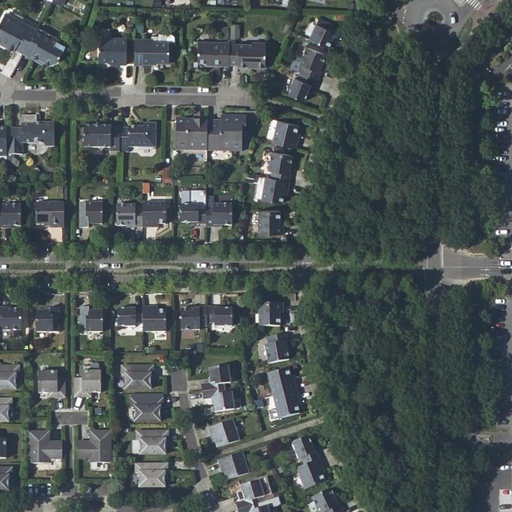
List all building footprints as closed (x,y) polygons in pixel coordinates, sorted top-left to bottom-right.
[(16,47),(24,51),(35,30),(4,13),(0,19),(0,44),(13,52),(16,47)] [(319,19),(308,38),(325,48),(330,38),(333,40),(338,30),(319,19)] [(238,23),(230,22),(229,35),(238,35),(238,23)] [(66,44),(37,27),(35,30),(24,51),(23,54),(41,64),(44,60),(48,64),(56,62),(66,44)] [(148,43),(165,44),(169,44),(168,39),(165,33),(155,32),(155,36),(148,36),(148,40),(148,43)] [(98,40),(98,59),(114,61),(114,63),(124,64),(125,41),(98,40)] [(148,40),(134,40),(133,65),(141,65),(141,63),(148,63),(149,60),(164,61),(165,44),(148,43),(148,40)] [(208,66),(227,66),(227,65),(228,45),(228,42),(195,41),(195,63),(209,63),(208,66)] [(228,45),(227,65),(234,65),(234,68),(246,67),(246,70),(264,70),(264,43),(252,43),(252,46),(233,45),(228,45)] [(300,65),(298,71),(313,77),(316,78),(318,73),(315,73),(324,55),(305,46),(297,63),(300,65)] [(309,85),(313,77),(298,71),(294,79),(290,77),(283,93),(298,100),(306,84),(309,85)] [(19,128),(6,127),(6,155),(21,155),(21,144),(41,144),(42,146),(52,146),(53,122),(40,122),(39,124),(34,124),(34,114),(20,114),(19,128)] [(172,150),(205,151),(206,120),(185,120),(185,118),(173,118),(172,150)] [(222,120),(206,120),(205,151),(240,152),(241,137),(243,137),(243,119),(222,118),(222,120)] [(275,120),(269,142),(292,147),(294,139),(291,138),(294,124),(275,120)] [(127,128),(119,127),(119,151),(127,152),(127,149),(154,148),(153,124),(140,124),(140,125),(127,125),(127,128)] [(109,151),(119,151),(119,127),(112,127),(112,125),(85,126),(84,148),(109,149),(109,151)] [(266,169),(265,177),(285,180),(287,173),(284,172),(287,156),(266,152),(262,168),(266,169)] [(284,189),(285,180),(265,177),(261,177),(257,199),(278,202),(281,188),(284,189)] [(194,224),(203,224),(203,205),(204,198),(196,198),(196,202),(178,202),(179,221),(194,221),(194,224)] [(35,220),(48,221),(48,225),(62,225),(62,201),(35,202),(35,220)] [(79,201),(80,224),(89,224),(90,221),(102,221),(102,202),(79,201)] [(132,227),(139,227),(139,205),(132,204),(132,201),(114,201),(114,223),(132,223),(132,227)] [(162,202),(139,201),(139,205),(139,227),(150,226),(151,223),(162,222),(162,202)] [(3,205),(0,204),(0,226),(1,223),(21,224),(21,203),(3,202),(3,205)] [(213,205),(203,205),(203,224),(213,224),(213,221),(230,222),(229,202),(213,202),(213,205)] [(278,224),(279,210),(257,210),(256,234),(280,233),(281,224),(278,224)] [(2,303),(0,303),(0,324),(1,325),(1,327),(17,328),(17,306),(2,307),(2,303)] [(255,303),(254,327),(274,327),(275,315),(278,316),(278,303),(255,303)] [(34,308),(34,330),(56,329),(56,304),(46,304),(46,308),(34,308)] [(82,304),(79,330),(103,330),(103,308),(92,308),(91,304),(82,304)] [(199,324),(206,324),(206,320),(206,304),(199,304),(199,306),(181,307),(181,327),(198,328),(199,324)] [(214,304),(206,304),(206,320),(215,320),(215,324),(231,324),(232,307),(214,307),(214,304)] [(132,324),(142,324),(142,305),(132,305),(132,308),(116,308),(115,327),(131,327),(132,324)] [(150,305),(142,305),(142,324),(141,330),(163,331),(163,310),(150,309),(150,305)] [(260,345),(263,364),(283,361),(281,344),(283,343),(282,333),(261,336),(262,344),(260,345)] [(18,365),(0,364),(0,387),(13,387),(13,375),(18,374),(18,365)] [(124,388),(151,387),(149,375),(152,374),(152,364),(123,364),(122,374),(126,374),(124,388)] [(211,367),(213,382),(204,383),(205,391),(226,388),(225,383),(232,383),(231,365),(211,367)] [(57,371),(38,371),(38,392),(54,392),(54,396),(63,396),(63,378),(56,378),(57,371)] [(83,391),(99,391),(99,377),(99,371),(87,371),(80,371),(81,378),(80,378),(74,378),(74,397),(82,396),(83,391)] [(265,373),(269,396),(292,391),(291,381),(287,382),(285,371),(265,373)] [(215,398),(216,411),(236,409),(234,392),(226,393),(226,388),(205,391),(206,400),(215,398)] [(294,401),(292,391),(269,396),(273,415),(293,412),(291,401),(294,401)] [(134,406),(134,420),(157,419),(158,407),(162,406),(161,397),(130,398),(130,407),(134,406)] [(0,419),(7,420),(7,407),(11,407),(12,399),(0,398),(0,419)] [(212,435),(216,446),(239,438),(233,419),(207,428),(208,437),(212,435)] [(30,431),(28,464),(51,464),(50,458),(61,458),(61,442),(48,441),(49,431),(30,431)] [(88,463),(109,463),(109,432),(89,432),(88,442),(76,442),(76,459),(88,458),(88,463)] [(170,432),(140,432),(140,443),(142,443),(142,454),(168,453),(168,444),(171,444),(170,432)] [(297,460),(300,467),(316,462),(312,454),(309,455),(303,440),(288,446),(295,461),(297,460)] [(250,470),(244,451),(218,460),(221,470),(224,467),(228,478),(250,470)] [(319,470),(316,462),(300,467),(294,470),(302,489),(320,481),(316,471),(319,470)] [(167,463),(135,463),(135,472),(140,472),(140,486),(164,486),(165,473),(169,473),(167,463)] [(0,488),(7,489),(8,476),(11,475),(12,469),(0,468),(0,488)] [(264,497),(260,483),(241,488),(245,501),(236,504),(238,511),(261,504),(259,499),(264,497)] [(335,507),(327,490),(308,499),(313,511),(336,511),(339,511),(336,506),(335,507)]
